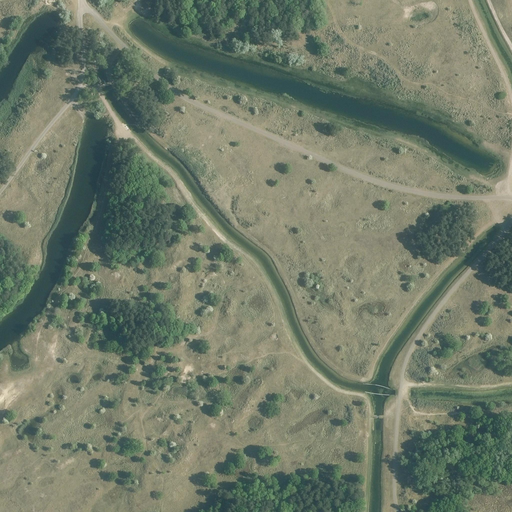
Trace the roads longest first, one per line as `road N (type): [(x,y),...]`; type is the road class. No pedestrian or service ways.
road 1 (track): [(511,198),(425,193),(352,172),(183,97),(105,27)]
road 2 (track): [(105,27),(134,9),(180,36),(429,109),(511,158)]
road 3 (track): [(397,511),(405,359),(436,307),(511,221)]
road 4 (track): [(0,191),(81,81),(81,2)]
